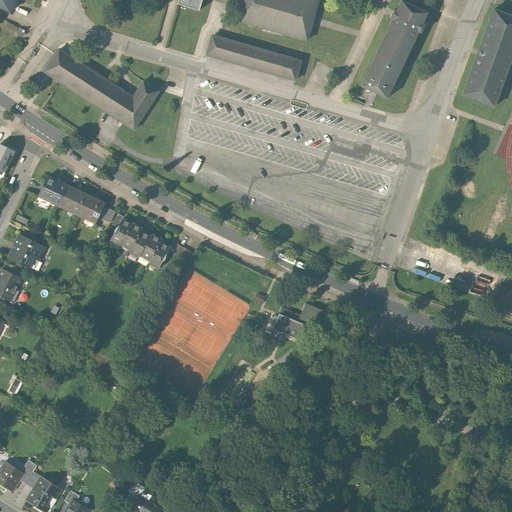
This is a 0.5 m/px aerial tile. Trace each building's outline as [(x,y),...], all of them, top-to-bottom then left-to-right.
[(0,0),(0,16),(9,21),(20,0),(0,0)] [(178,0),(176,5),(177,6),(198,12),(201,0),(178,0)] [(243,0),(242,6),(237,21),(305,41),(311,20),(317,1),(313,0),(243,0)] [(398,8),(357,95),(385,108),(426,21),(398,8)] [(511,18),(494,11),(463,96),(493,107),(511,56),(511,18)] [(300,63),(211,37),(206,56),(295,82),(300,63)] [(58,46),(43,70),(47,73),(49,74),(61,82),(134,128),(162,88),(143,76),(133,91),(131,94),(100,74),(58,46)] [(17,152),(0,143),(0,171),(6,175),(17,152)] [(67,184),(48,175),(37,198),(56,207),(67,184)] [(86,193),(67,184),(56,207),(75,216),(86,193)] [(105,203),(86,193),(75,216),(95,226),(99,218),(103,207),(105,203)] [(115,213),(103,207),(99,218),(110,223),(115,213)] [(123,218),(118,215),(113,225),(117,227),(123,218)] [(109,241),(119,247),(133,224),(123,219),(109,241)] [(119,247),(128,253),(142,230),(133,224),(119,247)] [(128,253),(138,259),(152,236),(142,230),(128,253)] [(32,238),(19,232),(8,255),(22,262),(32,238)] [(138,259),(147,264),(161,242),(152,236),(138,259)] [(46,244),(32,238),(22,262),(36,268),(46,244)] [(147,264),(157,270),(168,253),(170,247),(161,242),(147,264)] [(173,243),(170,247),(168,253),(188,264),(193,254),(173,243)] [(0,267),(0,295),(11,301),(22,277),(0,267)] [(511,292),(501,288),(492,312),(511,319),(511,292)] [(299,340),(305,325),(324,332),(331,315),(305,304),(300,316),(297,321),(280,314),(273,330),(299,340)] [(282,309),(280,314),(297,321),(300,316),(282,309)] [(13,376),(7,389),(17,394),(23,381),(13,376)] [(4,459),(0,464),(0,483),(12,492),(25,473),(4,459)] [(39,474),(24,500),(44,511),(47,511),(62,488),(39,474)] [(168,511),(138,493),(122,511),(168,511)] [(73,497),(63,511),(89,511),(91,509),(73,497)]
